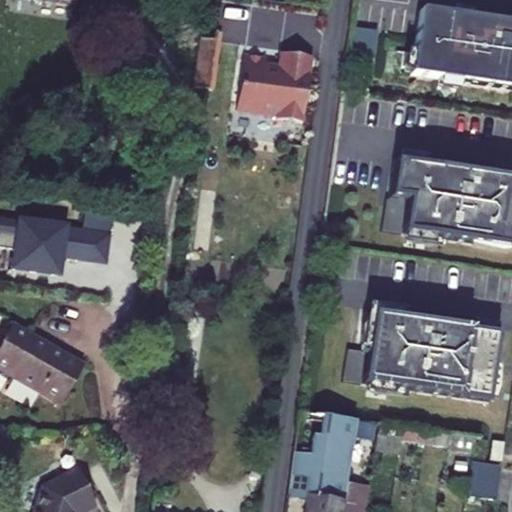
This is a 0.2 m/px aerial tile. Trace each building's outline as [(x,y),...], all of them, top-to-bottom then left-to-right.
[(409,77),(511,92),(511,25),(418,12),(409,77)] [(348,29),(345,54),(371,57),(374,32),(348,29)] [(216,34),(201,32),(194,89),(208,91),(216,34)] [(265,63),(242,60),(235,115),(276,120),(276,124),(301,127),(310,61),(280,57),(278,72),(264,70),(265,63)] [(511,253),(511,244),(511,182),(393,164),(387,201),(385,201),(380,233),(511,253)] [(112,216),(84,212),(82,231),(109,235),(112,216)] [(0,220),(0,249),(16,251),(13,270),(58,276),(60,256),(79,261),(82,231),(0,220)] [(82,231),(79,261),(106,264),(109,235),(82,231)] [(498,336),(371,317),(365,354),(347,352),(342,383),(488,405),(498,336)] [(61,406),(83,365),(12,325),(0,346),(0,390),(9,376),(61,406)] [(356,421),(298,413),(284,511),(341,511),(342,503),(344,491),(346,484),(356,421)] [(375,449),(397,452),(399,441),(402,428),(379,425),(375,449)] [(399,441),(424,445),(426,431),(402,428),(399,441)] [(426,431),(424,445),(447,448),(449,434),(426,431)] [(471,454),(473,437),(449,434),(447,448),(446,451),(471,454)] [(503,442),(492,440),(489,459),(500,461),(503,442)] [(465,486),(464,497),(494,502),(499,468),(469,463),(465,486)] [(82,511),(94,506),(74,469),(40,488),(33,511),(82,511)] [(367,494),(368,488),(346,484),(344,491),(367,494)] [(344,491),(342,503),(365,507),(367,494),(344,491)] [(341,511),(364,511),(365,507),(342,503),(341,511)]
